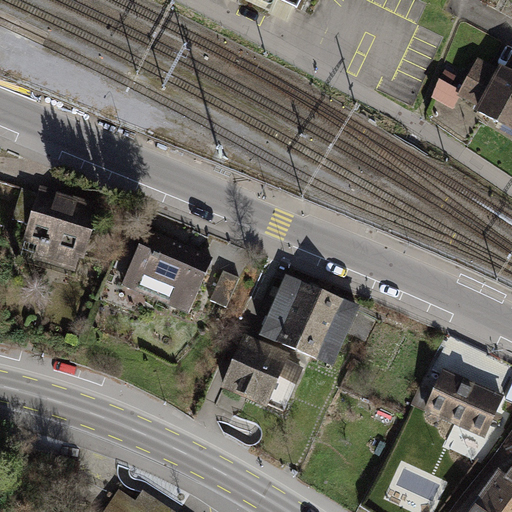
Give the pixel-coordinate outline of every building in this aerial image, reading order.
[(304,0),(255,0),(269,7),(272,0),(280,0),(300,10),(304,0)] [(511,75),(502,71),(492,92),(469,80),(464,91),(444,81),(434,100),(454,111),(460,100),(481,111),(480,114),(511,131),(511,75)] [(97,211),(19,187),(7,226),(27,232),(19,258),(77,277),(97,211)] [(212,264),(142,234),(118,297),(188,325),(212,264)] [(287,281),(261,340),(279,347),(322,366),(340,373),(365,314),(348,307),(304,288),(287,281)] [(289,365),(244,346),(225,392),(271,411),(287,417),(306,372),(289,365)] [(510,400),(446,370),(425,415),(490,444),(510,400)] [(511,511),(511,455),(468,511),(511,511)] [(65,511),(84,487),(63,472),(32,511),(65,511)] [(115,494),(103,511),(167,511),(142,495),(138,503),(119,490),(115,494)]
